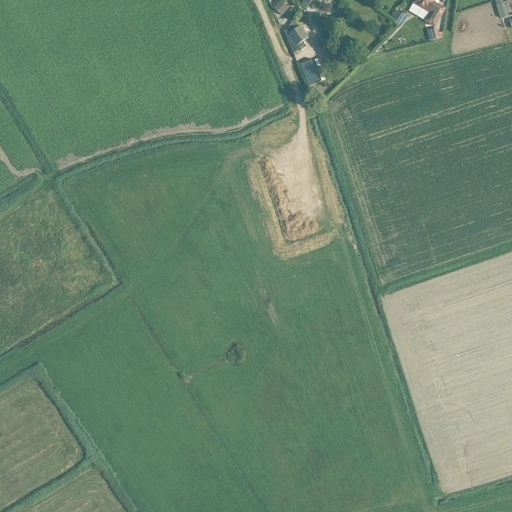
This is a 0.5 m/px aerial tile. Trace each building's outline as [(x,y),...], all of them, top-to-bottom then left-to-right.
[(416,0),(414,4),(430,14),(425,22),(434,28),(445,9),(434,3),(435,0),(416,0)] [(280,1),(273,9),(282,16),(289,8),(280,1)] [(410,10),(404,18),(410,22),(415,13),(410,10)] [(300,27),(290,34),(300,50),(306,46),(303,42),(308,39),(300,27)] [(437,28),(427,30),(430,41),(439,39),(437,28)]
